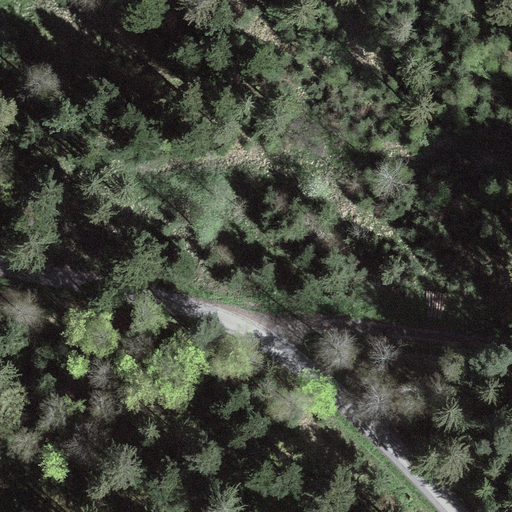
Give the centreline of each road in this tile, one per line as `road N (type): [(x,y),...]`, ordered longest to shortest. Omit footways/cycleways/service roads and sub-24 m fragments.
road 1 (residential): [(0,269),(203,314),(264,342),(446,511)]
road 2 (track): [(511,346),(313,323),(264,342)]
